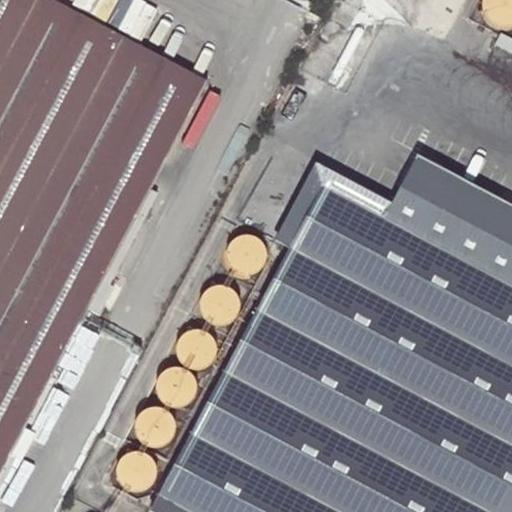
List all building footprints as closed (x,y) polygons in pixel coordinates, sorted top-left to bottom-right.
[(0,0),(0,478),(89,312),(151,193),(209,84),(50,0),(0,0)] [(511,0),(471,0),(471,5),(473,14),(478,21),(485,26),(494,28),(503,26),(507,24),(511,20),(511,0)] [(511,511),(511,207),(419,158),(394,206),(386,222),(382,219),(388,206),(338,179),(331,192),(325,189),(291,251),(209,405),(176,467),(153,509),(158,511),(511,511)] [(276,243),(291,251),(325,189),(331,192),(338,179),(388,206),(382,219),(386,222),(394,206),(319,165),(276,243)] [(158,197),(151,193),(89,312),(99,317),(114,289),(111,287),(158,197)] [(239,239),(232,244),(231,246),(228,253),(228,262),(230,265),(235,272),(242,276),(250,276),(254,275),(260,272),(263,269),(266,262),(267,258),(266,250),(261,243),(255,238),(246,237),(239,239)] [(217,288),(209,291),(208,292),(203,299),(201,307),(202,315),(206,322),(213,326),(221,328),(229,326),(235,322),(237,319),(240,311),(239,303),(235,295),(233,292),(225,289),(217,288)] [(182,339),(180,342),(179,345),(177,353),(178,357),(182,364),(188,369),(196,372),(204,371),(211,366),(216,360),(217,353),(216,345),(212,338),(205,334),(197,332),(189,334),(182,339)] [(161,459),(176,467),(209,405),(162,380),(129,441),(162,457),(161,459)] [(124,460),(120,467),(119,471),(119,475),(121,482),(126,489),(134,492),(142,493),(149,490),(154,486),(157,479),(158,471),(157,467),(153,460),(146,455),(138,453),(130,455),(124,460)]
